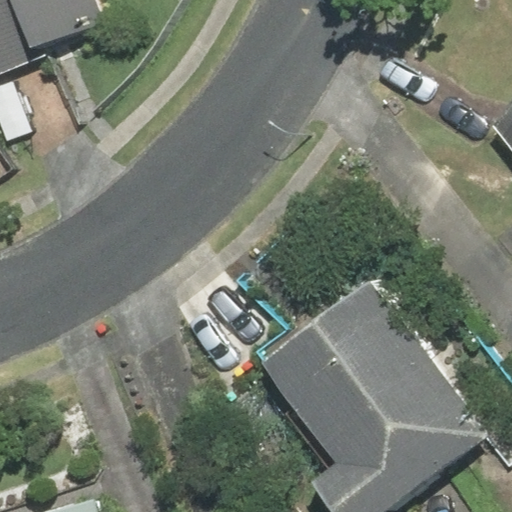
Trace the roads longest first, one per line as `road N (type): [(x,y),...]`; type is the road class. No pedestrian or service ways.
road 1 (residential): [(316,0),(287,55),(184,193),(37,289),(0,302)]
road 2 (unknown): [(95,251),(207,511)]
